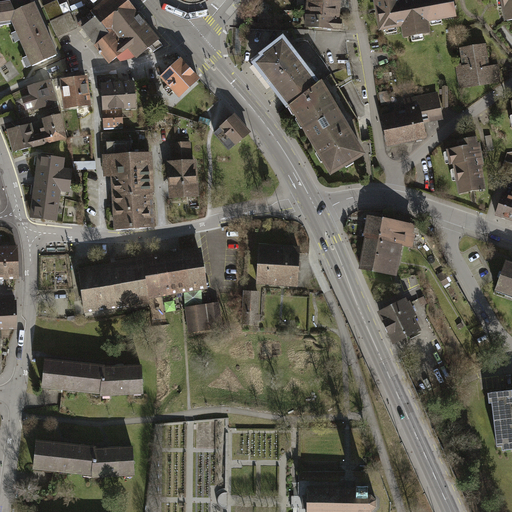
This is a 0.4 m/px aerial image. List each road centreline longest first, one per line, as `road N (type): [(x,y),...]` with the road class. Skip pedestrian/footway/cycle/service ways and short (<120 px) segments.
road 1 (primary): [(313,204),(450,511)]
road 2 (residential): [(313,204),(149,236),(28,233)]
road 3 (primary): [(313,204),(264,123),(188,39)]
road 4 (residential): [(353,0),(381,151),(396,173)]
road 5 (residential): [(28,233),(31,306),(18,389)]
road 6 (residential): [(452,216),(457,263),(511,348)]
road 7 (residential): [(396,173),(511,86)]
road 8 (residential): [(18,389),(4,511)]
